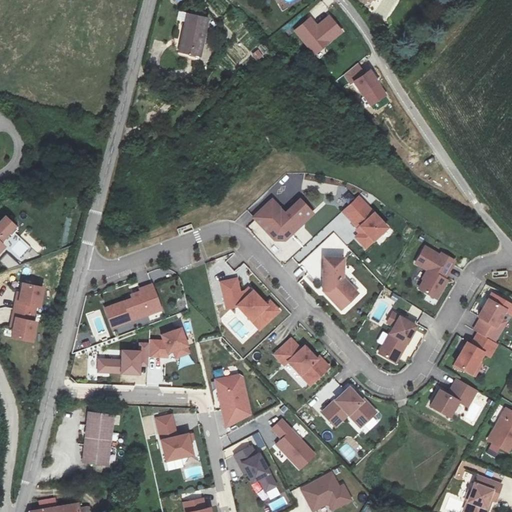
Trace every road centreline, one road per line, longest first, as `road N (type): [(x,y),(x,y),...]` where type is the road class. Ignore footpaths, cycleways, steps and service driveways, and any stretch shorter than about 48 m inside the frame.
road 1 (residential): [(81,268),(107,269),(228,227),(390,382),(419,367),(475,267),(511,256)]
road 2 (unclassified): [(511,247),(456,178),(343,0)]
road 3 (unclassified): [(81,268),(150,0)]
road 4 (residential): [(50,393),(200,400),(226,511)]
road 5 (unclassified): [(4,511),(12,423),(0,378)]
road 6 (unclassified): [(50,393),(81,268)]
road 7 (unclassified): [(19,511),(50,393)]
